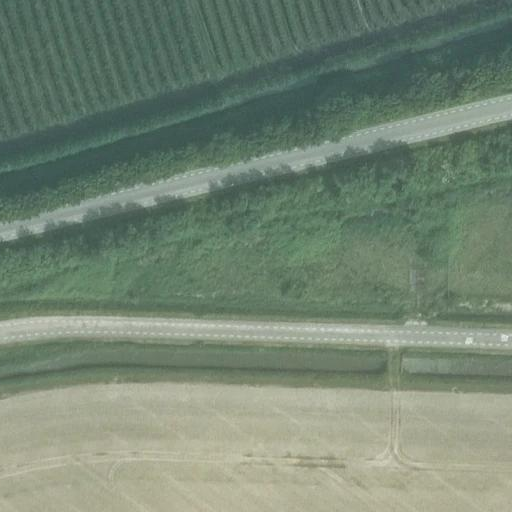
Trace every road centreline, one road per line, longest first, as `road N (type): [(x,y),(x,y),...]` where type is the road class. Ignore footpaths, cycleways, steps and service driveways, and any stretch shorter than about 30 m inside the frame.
road 1 (tertiary): [(0,233),(511,113)]
road 2 (unclassified): [(0,335),(134,329),(511,342)]
